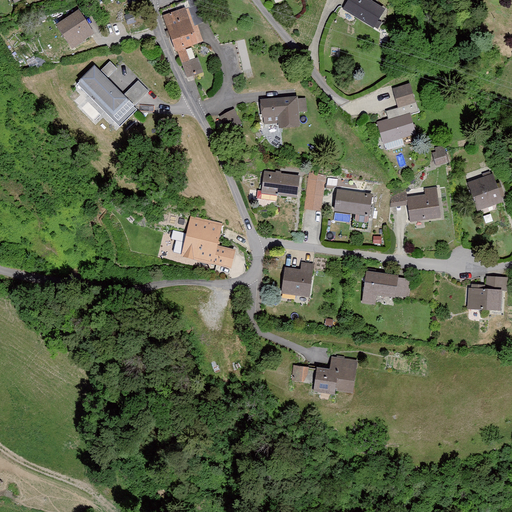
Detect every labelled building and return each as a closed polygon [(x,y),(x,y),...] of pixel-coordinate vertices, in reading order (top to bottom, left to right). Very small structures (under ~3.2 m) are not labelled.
[(371,0),(347,0),(342,9),(374,28),(386,9),(371,0)] [(186,7),(163,15),(175,52),(199,43),(186,7)] [(80,9),(56,24),(72,49),(96,33),(80,9)] [(111,61),(101,70),(108,78),(118,68),(111,61)] [(94,66),(76,84),(118,126),(136,108),(94,66)] [(299,95),(260,99),(262,117),(278,116),(280,127),(302,125),(299,95)] [(220,117),(228,131),(242,122),(234,109),(220,117)] [(410,113),(377,123),(383,144),(416,134),(410,113)] [(436,165),(448,163),(446,146),(434,148),(436,165)] [(301,176),(264,170),(261,193),(297,198),(301,176)] [(307,210),(324,211),(326,175),(309,174),(307,210)] [(494,174),(467,183),(477,212),(504,203),(494,174)] [(426,195),(407,198),(410,222),(441,218),(437,187),(425,189),(426,195)] [(374,195),(338,189),(335,211),(370,216),(374,195)] [(224,222),(190,214),(180,256),(233,269),(237,252),(218,247),(224,222)] [(178,232),(173,252),(179,253),(184,234),(178,232)] [(300,269),(284,268),(281,294),(311,298),(315,264),(301,262),(300,269)] [(412,279),(365,271),(361,302),(375,304),(377,293),(409,298),(412,279)] [(502,289),(469,287),(468,309),(501,311),(502,289)] [(330,369),(318,367),(314,391),(336,395),(337,391),(354,394),(360,361),(332,357),(330,369)] [(302,382),(304,367),(289,365),(286,379),(302,382)]
